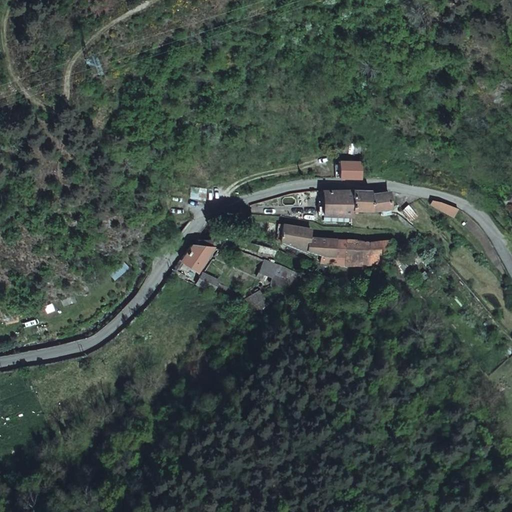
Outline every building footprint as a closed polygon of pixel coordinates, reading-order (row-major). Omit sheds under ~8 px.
[(336,151),(336,154),(358,153),(358,143),(347,143),(347,146),(338,146),(338,151),(336,151)] [(337,178),(357,179),(358,162),(338,162),(338,166),(334,166),(333,179),(337,178)] [(350,211),(350,191),(322,191),(322,215),(350,217),(350,211)] [(350,191),(350,211),(370,211),(387,207),(387,192),(368,194),(368,191),(350,191)] [(173,192),(171,199),(181,202),(183,196),(173,192)] [(429,204),(452,217),(456,209),(438,202),(430,200),(429,204)] [(167,207),(179,210),(181,204),(169,201),(167,207)] [(317,264),(331,265),(345,267),(362,266),(376,264),(376,254),(379,254),(393,251),(391,239),(368,243),(308,238),(308,230),(280,224),(278,234),(275,233),(303,253),(317,256),(317,264)] [(195,271),(210,247),(190,245),(179,262),(195,271)] [(290,273),(277,267),(272,277),(286,283),(290,273)]
